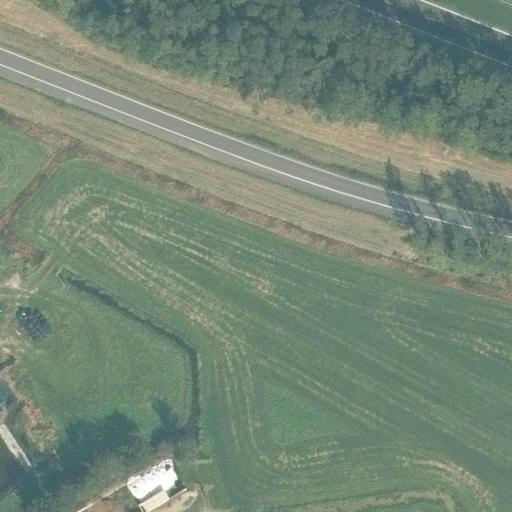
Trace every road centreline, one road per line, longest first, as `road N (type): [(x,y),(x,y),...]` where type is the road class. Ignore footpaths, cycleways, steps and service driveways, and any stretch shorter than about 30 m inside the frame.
road 1 (motorway): [(0,57),(262,159),(511,229)]
road 2 (motorway): [(381,0),(511,51)]
